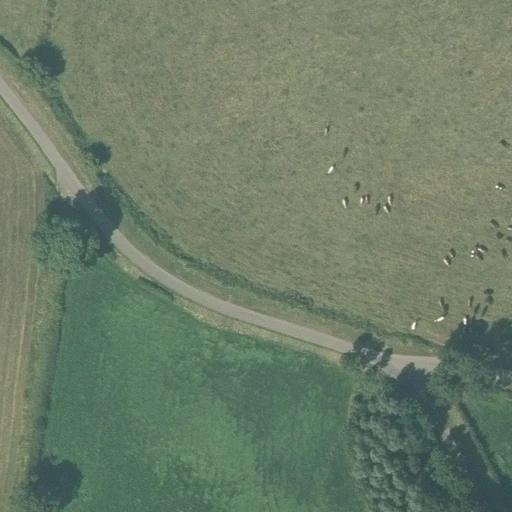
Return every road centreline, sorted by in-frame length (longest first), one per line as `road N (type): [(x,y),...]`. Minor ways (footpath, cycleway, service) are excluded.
road 1 (track): [(0,90),(122,248),(191,298),(402,369)]
road 2 (track): [(402,369),(486,511)]
